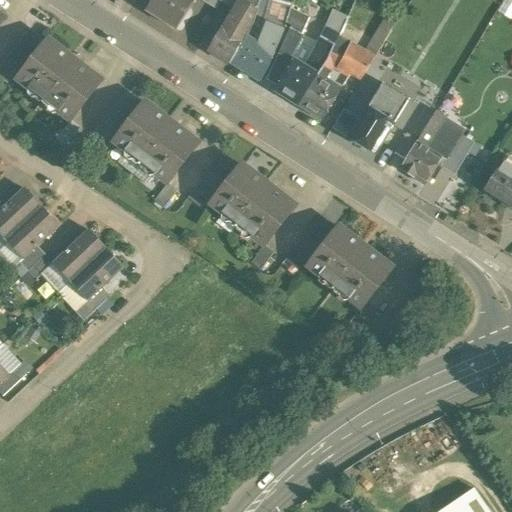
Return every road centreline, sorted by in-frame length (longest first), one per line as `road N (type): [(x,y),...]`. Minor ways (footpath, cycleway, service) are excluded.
road 1 (tertiary): [(68,0),(371,203),(448,245),(511,310)]
road 2 (residential): [(0,433),(167,276),(146,228),(0,143)]
road 3 (secondary): [(511,353),(365,416),(279,482),(255,511)]
